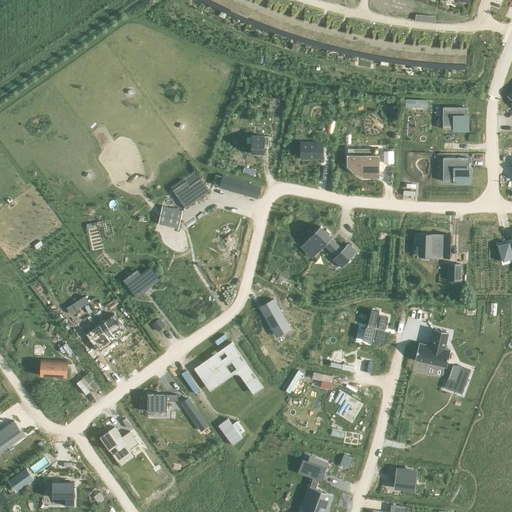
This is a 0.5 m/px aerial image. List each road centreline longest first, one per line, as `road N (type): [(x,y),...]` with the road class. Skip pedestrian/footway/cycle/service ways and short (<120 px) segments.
road 1 (residential): [(494,209),(370,203),(294,189),(274,194),(236,306),(80,431)]
road 2 (residential): [(400,342),(352,511)]
road 3 (residential): [(511,38),(493,97),(494,209)]
